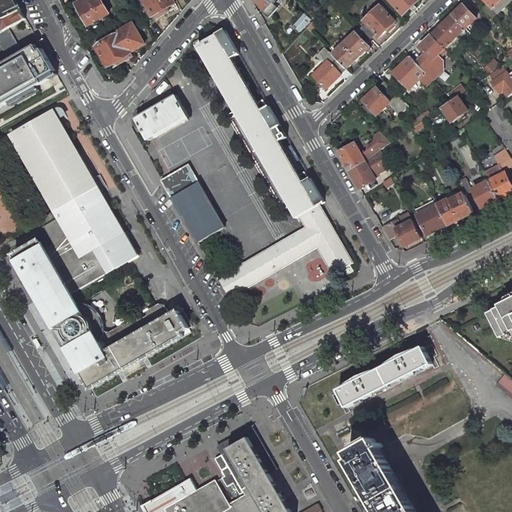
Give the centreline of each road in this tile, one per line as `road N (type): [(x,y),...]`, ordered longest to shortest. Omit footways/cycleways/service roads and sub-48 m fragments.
road 1 (residential): [(103,116),(238,358)]
road 2 (tertiary): [(266,384),(511,256)]
road 3 (tertiary): [(92,474),(266,384)]
road 4 (residential): [(307,131),(444,0)]
road 5 (tertiary): [(238,358),(73,440)]
road 6 (residential): [(394,282),(307,131)]
road 7 (tertiary): [(394,282),(238,358)]
road 8 (residential): [(103,116),(215,0)]
road 9 (residential): [(307,131),(229,0)]
road 10 (unclassified): [(343,511),(266,384)]
road 11 (secondary): [(73,440),(0,314)]
road 12 (residential): [(38,0),(103,116)]
road 13 (tertiary): [(511,226),(394,282)]
